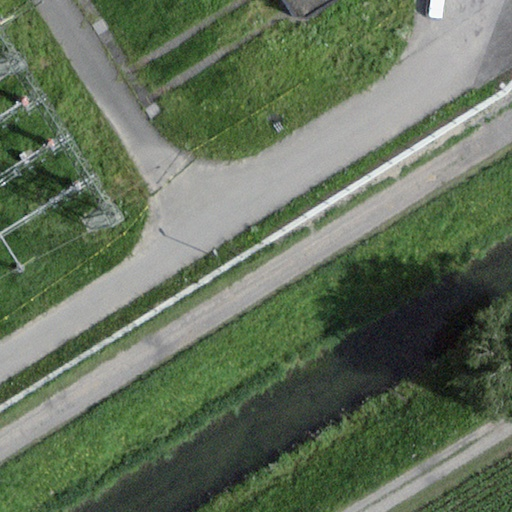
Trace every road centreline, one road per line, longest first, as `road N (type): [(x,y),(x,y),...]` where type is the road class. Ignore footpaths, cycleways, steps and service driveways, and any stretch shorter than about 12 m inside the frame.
road 1 (track): [(511,134),(0,462)]
road 2 (track): [(381,511),(511,432)]
